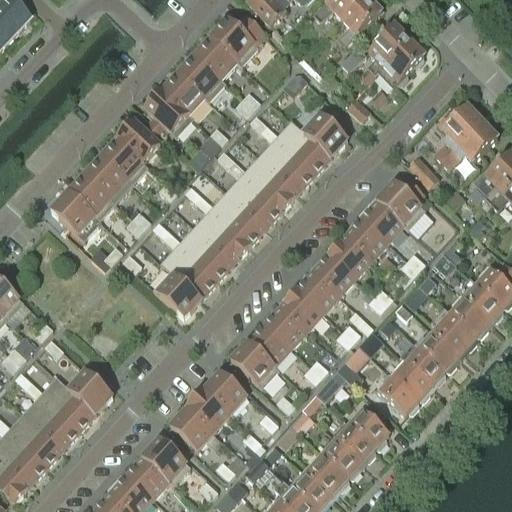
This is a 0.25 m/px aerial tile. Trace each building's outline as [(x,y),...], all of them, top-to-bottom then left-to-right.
[(0,0),(0,32),(12,44),(28,27),(2,2),(0,0)] [(274,8),(283,0),(256,0),(247,9),(269,33),(284,19),(274,8)] [(283,0),(274,8),(284,19),(286,17),(284,15),(300,0),(283,0)] [(342,26),(367,2),(364,0),(335,0),(326,10),(327,11),(314,23),(321,30),(334,18),(342,26)] [(367,2),(342,26),(350,35),(337,47),(345,55),(357,42),(358,43),(383,19),(367,2)] [(228,26),(211,44),(238,69),(237,69),(241,73),(259,55),(256,52),(265,42),(246,24),(237,34),(228,26)] [(379,78),(409,47),(394,31),(370,56),(379,66),(368,77),(374,84),(380,78),(379,78)] [(0,56),(12,44),(0,32),(0,56)] [(211,44),(195,62),(221,86),(222,86),(237,69),(238,69),(211,44)] [(425,62),(409,47),(379,78),(380,78),(394,94),(425,62)] [(359,54),(341,71),(350,79),(367,62),(359,54)] [(195,62),(179,80),(205,104),(209,108),(226,90),(222,86),(221,86),(195,62)] [(368,77),(359,85),(365,92),(374,84),(368,77)] [(299,78),(285,93),(295,102),(308,87),(299,78)] [(179,80),(162,97),(189,122),(189,121),(205,104),(179,80)] [(189,122),(162,97),(145,116),(154,124),(149,129),(163,143),(168,137),(176,144),(194,125),(189,121),(189,122)] [(379,97),(371,106),(378,113),(387,104),(379,97)] [(242,106),(254,116),(260,109),(249,99),(242,106)] [(356,105),(347,115),(362,129),(371,120),(356,105)] [(254,116),(242,106),(236,113),(248,123),(254,116)] [(442,169),(483,128),(467,112),(455,124),(449,119),(438,130),(444,136),(443,137),(450,145),(446,149),(434,161),(442,169)] [(316,117),(300,135),(300,136),(331,164),(347,146),(339,138),(345,130),(332,118),(325,125),(316,117)] [(261,139),(267,132),(256,122),(250,129),(261,139)] [(291,127),(278,142),(274,146),(314,182),(331,164),(300,136),(300,135),(291,127)] [(163,143),(149,129),(143,136),(134,128),(117,146),(144,170),(161,152),(157,149),(163,143)] [(498,144),(483,128),(442,169),(449,177),(461,165),(462,166),(466,161),(473,169),(498,144)] [(267,132),(261,139),(272,149),(258,164),(298,200),(314,182),(274,146),(278,142),(267,132)] [(217,134),(210,142),(222,152),(228,145),(217,134)] [(117,146),(101,164),(128,188),(127,189),(132,193),(149,174),(144,170),(117,146)] [(229,174),(234,168),(224,158),(218,164),(229,174)] [(492,211),(511,191),(511,159),(511,158),(486,182),(498,194),(486,205),(492,211)] [(422,190),(433,178),(419,163),(407,174),(422,190)] [(128,188),(101,164),(85,181),(111,206),(112,205),(127,189),(128,188)] [(258,164),(245,178),(242,181),(282,218),(298,200),(258,164)] [(239,184),(226,199),(266,235),(282,218),(242,181),(245,178),(234,168),(229,174),(239,184)] [(433,178),(422,190),(428,196),(440,185),(433,178)] [(111,206),(85,181),(69,199),(95,223),(95,224),(99,228),(116,209),(112,205),(111,206)] [(384,201),(378,207),(404,231),(404,232),(408,236),(409,235),(418,244),(434,226),(425,218),(426,217),(421,213),(417,209),(423,202),(410,190),(403,197),(395,189),(384,201)] [(165,190),(159,197),(171,208),(177,200),(165,190)] [(511,191),(492,211),(498,218),(510,207),(511,208),(511,191)] [(196,210),(202,203),(191,193),(185,200),(196,210)] [(95,223),(69,199),(52,217),(78,242),(95,224),(95,223)] [(226,199),(213,213),(210,217),(249,253),(266,235),(226,199)] [(207,219),(193,234),(233,271),(249,253),(210,217),(213,213),(202,203),(196,210),(207,219)] [(367,219),(362,225),(388,249),(394,243),(404,232),(404,231),(378,207),(367,219)] [(133,225),(145,236),(151,229),(139,218),(133,225)] [(441,249),(458,232),(442,218),(426,235),(441,249)] [(145,236),(133,225),(127,232),(138,243),(145,236)] [(350,237),(345,243),(372,267),(377,262),(388,249),(362,225),(350,237)] [(479,225),(469,235),(479,246),(485,240),(480,235),(485,231),(479,225)] [(164,245),(170,239),(159,229),(153,235),(164,245)] [(193,234),(180,248),(178,252),(217,288),(233,271),(193,234)] [(170,239),(164,245),(174,255),(161,270),(169,278),(170,278),(201,306),(217,288),(178,252),(180,248),(170,239)] [(333,256),(329,260),(356,285),(360,280),(372,267),(345,243),(333,256)] [(116,253),(104,266),(111,272),(123,260),(116,253)] [(449,253),(443,260),(454,270),(455,271),(461,264),(453,257),(449,253)] [(316,274),(313,278),(340,302),(343,299),(356,285),(329,260),(316,274)] [(414,260),(408,267),(419,278),(426,270),(414,260)] [(130,261),(123,268),(136,280),(142,273),(130,261)] [(454,270),(446,263),(444,261),(434,272),(447,284),(457,273),(455,271),(454,270)] [(408,267),(401,274),(404,276),(413,284),(419,278),(408,267)] [(482,287),(478,292),(478,293),(503,315),(511,305),(511,277),(504,271),(496,280),(492,277),(488,274),(479,284),(482,287)] [(170,278),(169,278),(153,296),(184,324),(201,306),(170,278)] [(299,293),(297,296),(323,320),(326,317),(340,302),(313,278),(299,293)] [(429,282),(419,293),(427,300),(437,289),(429,282)] [(478,293),(478,292),(469,285),(455,300),(460,305),(461,304),(490,330),(503,315),(478,293)] [(0,321),(7,328),(24,309),(0,287),(0,321)] [(419,293),(413,300),(422,308),(428,302),(427,300),(419,293)] [(283,311),(281,313),(307,338),(309,336),(323,320),(297,296),(283,311)] [(369,296),(362,303),(369,310),(376,303),(369,296)] [(382,296),(376,303),(387,313),(393,306),(382,296)] [(376,303),(369,310),(381,320),(387,313),(376,303)] [(456,317),(451,322),(477,345),(490,330),(461,304),(460,305),(453,314),(456,317)] [(402,312),(396,318),(406,327),(412,321),(402,312)] [(266,330),(264,331),(291,355),(292,354),(307,338),(281,313),(266,330)] [(477,345),(451,322),(445,316),(431,331),(437,337),(434,341),(459,364),(477,345)] [(46,330),(35,342),(42,348),(53,336),(46,330)] [(264,331),(248,349),(275,373),(291,355),(264,331)] [(349,332),(343,339),(354,349),(360,342),(349,332)] [(423,343),(415,351),(446,379),(459,364),(434,341),(430,338),(424,344),(423,343)] [(343,339),(337,345),(348,355),(350,354),(354,349),(343,339)] [(360,354),(369,362),(376,354),(367,345),(359,353),(360,354)] [(52,347),(45,354),(57,365),(64,358),(52,347)] [(248,349),(231,367),(262,396),(280,377),(275,373),(248,349)] [(446,379),(415,351),(409,358),(407,356),(400,365),(432,394),(446,379)] [(8,361),(20,372),(26,365),(15,354),(8,361)] [(360,354),(338,378),(355,395),(364,386),(355,378),(370,363),(369,362),(360,354)] [(20,372),(8,361),(2,368),(14,379),(20,372)] [(398,380),(394,385),(419,409),(432,394),(400,365),(399,365),(402,368),(395,377),(398,380)] [(301,366),(295,373),(304,381),(310,375),(301,366)] [(317,367),(311,374),(322,384),(323,383),(328,377),(317,367)] [(310,375),(304,381),(315,392),(316,391),(322,384),(311,374),(310,375)] [(86,378),(70,396),(70,397),(96,421),(113,402),(86,378)] [(221,379),(204,398),(231,422),(247,404),(221,379)] [(32,389),(22,380),(19,383),(16,386),(26,396),(32,389)] [(394,385),(389,381),(382,389),(383,390),(377,398),(380,401),(405,424),(419,409),(394,385)] [(80,439),(96,421),(70,397),(70,396),(57,384),(43,399),(32,389),(26,396),(37,406),(40,402),(80,439)] [(323,407),(322,408),(325,410),(335,399),(325,391),(316,401),(323,407)] [(204,398),(188,416),(214,440),(231,422),(204,398)] [(284,401),(277,409),(289,420),(296,412),(284,401)] [(323,407),(316,401),(302,417),(305,420),(309,423),(322,408),(323,407)] [(64,456),(80,439),(40,402),(37,406),(24,420),(64,456)] [(358,418),(347,429),(351,432),(376,455),(389,440),(382,433),(386,429),(384,427),(385,425),(383,424),(386,422),(369,406),(358,418)] [(214,440),(188,416),(171,434),(198,458),(214,440)] [(8,438),(47,474),(64,456),(24,420),(11,434),(0,424),(0,436),(5,441),(8,438)] [(266,420),(260,428),(272,439),(279,432),(266,420)] [(305,420),(292,434),(300,441),(313,427),(309,423),(305,420)] [(351,432),(347,429),(334,444),(337,447),(363,470),(376,455),(351,432)] [(292,434),(278,450),(286,457),(300,441),(292,434)] [(0,463),(31,492),(47,474),(8,438),(5,441),(0,445),(0,463)] [(250,439),(243,446),(256,457),(262,450),(250,439)] [(337,447),(334,444),(325,453),(328,457),(324,462),(349,484),(363,470),(337,447)] [(160,445),(143,464),(170,488),(170,489),(174,493),(191,474),(160,445)] [(261,467),(269,475),(283,460),(274,453),(261,467)] [(349,484),(324,462),(319,467),(316,464),(307,474),(310,477),(306,481),(331,504),(349,484)] [(31,492),(0,463),(0,496),(15,510),(31,492)] [(143,464),(127,482),(154,506),(170,489),(170,488),(143,464)] [(269,475),(261,467),(248,483),(256,490),(269,475)] [(223,468),(217,475),(229,487),(236,480),(223,468)] [(306,481),(303,478),(294,488),(298,491),(293,496),(309,511),(324,511),(331,504),(306,481)] [(127,482),(111,499),(124,511),(148,511),(154,506),(127,482)] [(207,488),(200,496),(211,506),(219,499),(207,488)] [(238,488),(233,494),(242,503),(248,497),(238,488)] [(309,511),(293,496),(285,488),(274,498),(279,503),(275,508),(280,511),(309,511)] [(242,503),(233,494),(226,501),(236,510),(242,503)] [(124,511),(111,499),(99,511),(124,511)]
